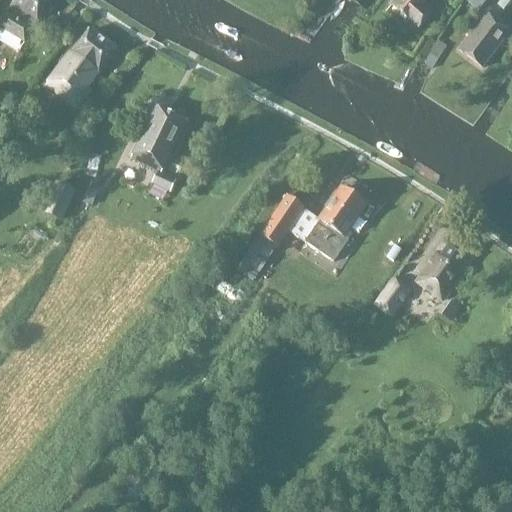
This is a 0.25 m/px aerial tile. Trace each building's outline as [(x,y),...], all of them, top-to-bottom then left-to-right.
[(0,30),(23,45),(47,6),(38,0),(15,0),(0,24),(0,30)] [(354,0),(368,9),(374,0),(354,0)] [(426,0),(396,0),(390,7),(408,22),(417,31),(432,13),(423,5),(426,0)] [(511,34),(488,16),(458,53),(481,71),(511,34)] [(89,32),(47,87),(76,110),(90,92),(87,89),(115,52),(89,32)] [(417,61),(424,66),(436,44),(427,40),(417,61)] [(0,113),(9,102),(0,95),(0,113)] [(130,160),(157,174),(150,186),(146,196),(161,204),(167,193),(169,194),(176,182),(160,175),(186,125),(155,109),(130,160)] [(61,224),(74,193),(54,183),(40,214),(61,224)] [(349,243),(344,240),(366,207),(342,191),(327,214),(325,213),(318,222),(304,212),(305,211),(288,199),(261,239),(278,251),(289,234),(334,265),(349,243)] [(238,272),(258,280),(271,249),(251,241),(238,272)] [(434,258),(415,285),(441,303),(460,276),(457,273),(469,256),(450,243),(438,260),(434,258)] [(374,307),(391,320),(411,295),(392,282),(374,307)] [(192,363),(201,349),(190,342),(181,356),(192,363)] [(130,511),(163,469),(146,456),(113,498),(130,511)]
